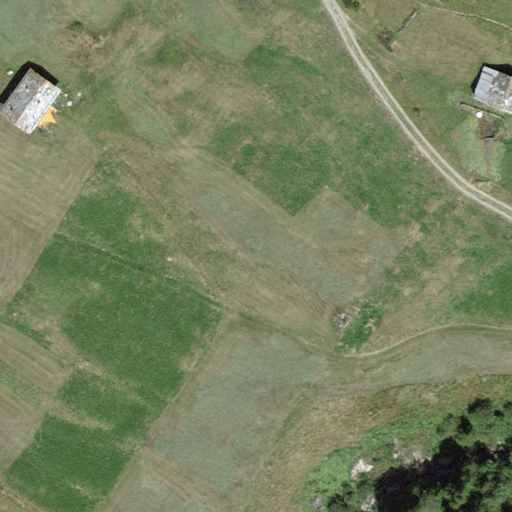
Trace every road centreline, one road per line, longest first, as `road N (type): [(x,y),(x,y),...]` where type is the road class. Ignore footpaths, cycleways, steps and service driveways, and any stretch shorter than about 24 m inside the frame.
road 1 (track): [(511,332),(438,331),(374,358),(339,359),(0,210)]
road 2 (track): [(323,0),(451,184),(511,221)]
